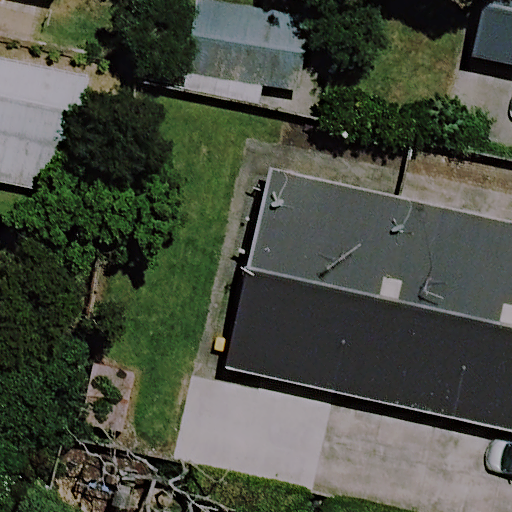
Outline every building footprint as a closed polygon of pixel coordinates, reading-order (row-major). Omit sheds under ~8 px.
[(12,0),(0,0),(0,6),(11,9),(12,0)] [(346,0),(179,0),(155,83),(308,128),(346,0)] [(511,0),(493,0),(480,57),(511,63),(511,0)] [(88,81),(0,61),(0,181),(63,195),(88,81)] [(511,225),(273,174),(231,370),(511,431),(511,225)]
